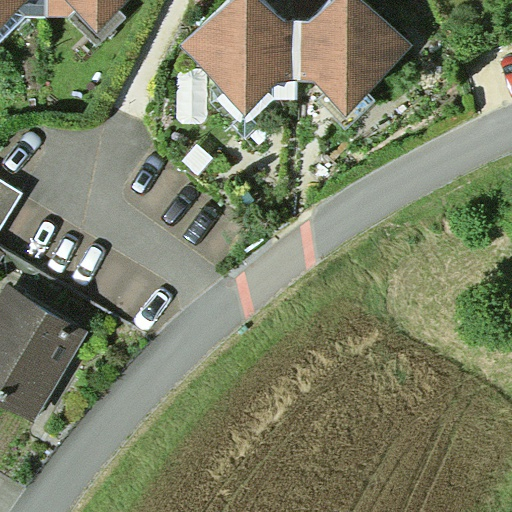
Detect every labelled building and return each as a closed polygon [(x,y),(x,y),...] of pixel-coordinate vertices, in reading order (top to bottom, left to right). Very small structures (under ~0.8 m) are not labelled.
[(0,0),(0,42),(26,17),(47,17),(46,0),(0,0)] [(46,0),(47,17),(68,17),(97,46),(126,18),(118,10),(127,0),(46,0)] [(280,81),(297,81),(297,20),(285,19),(263,0),(230,0),(181,44),(244,115),(280,81)] [(332,0),(310,20),(297,20),(297,81),(314,81),(347,116),(413,45),(360,0),(332,0)] [(0,178),(0,230),(23,192),(0,178)] [(0,400),(34,421),(88,331),(5,282),(0,290),(0,400)]
